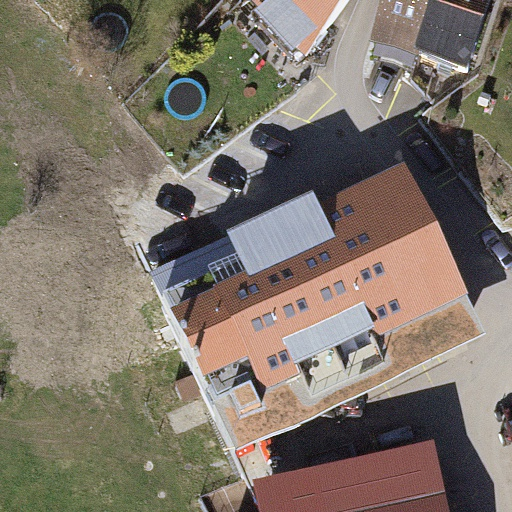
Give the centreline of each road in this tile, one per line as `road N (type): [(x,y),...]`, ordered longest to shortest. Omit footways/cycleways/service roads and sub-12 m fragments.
road 1 (residential): [(511,293),(467,261),(357,104),(350,66),(372,0)]
road 2 (track): [(511,429),(509,293)]
